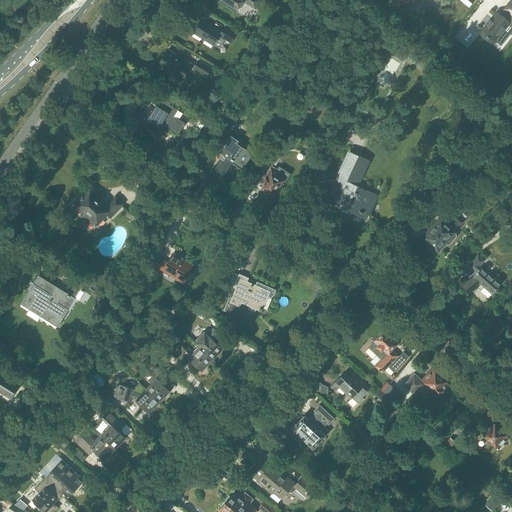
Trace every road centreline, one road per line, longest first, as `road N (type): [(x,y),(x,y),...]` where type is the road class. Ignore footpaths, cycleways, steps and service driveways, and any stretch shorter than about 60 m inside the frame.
road 1 (residential): [(350,280),(184,200),(55,84)]
road 2 (residential): [(127,511),(350,280)]
road 3 (residential): [(511,404),(393,304),(350,280)]
road 4 (primary): [(0,92),(91,0)]
